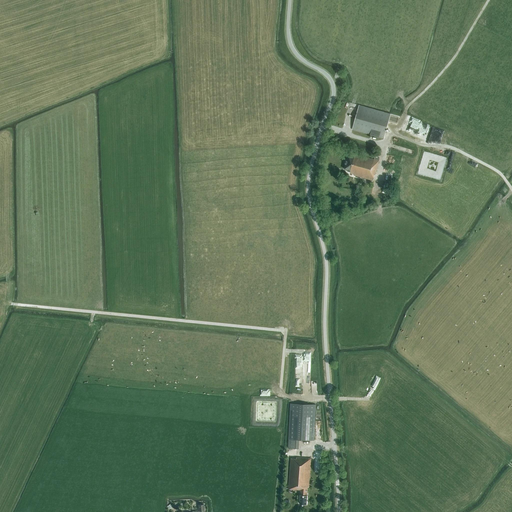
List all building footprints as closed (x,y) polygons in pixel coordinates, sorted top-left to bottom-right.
[(384,138),(391,114),(359,105),(352,130),(384,138)] [(375,157),(374,159),(355,154),(355,156),(348,154),(347,159),(346,159),(345,162),(346,164),(344,169),(351,170),(350,172),(354,174),(354,175),(373,180),(374,174),(375,174),(380,158),(375,157)] [(298,380),(297,380),(296,380),(295,380),(294,381),(293,381),(293,382),(293,383),(292,383),(292,384),(292,385),(292,386),(293,386),(293,387),(294,388),(295,389),(296,389),(297,389),(298,389),(299,389),(300,388),(301,388),(301,387),(302,386),(302,385),(302,384),(302,383),(301,382),(301,381),(300,381),(299,380),(298,380)] [(314,440),(316,405),(291,403),(289,439),(288,448),(299,449),(299,439),(314,440)] [(309,487),(312,458),(297,457),(297,458),(291,458),(289,488),(301,489),(300,504),(307,504),(308,487),(309,487)]
